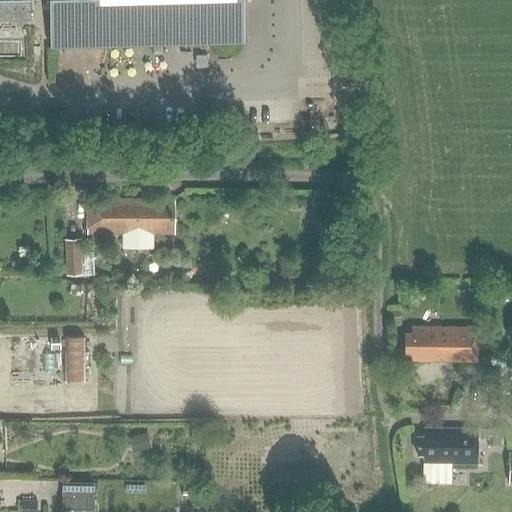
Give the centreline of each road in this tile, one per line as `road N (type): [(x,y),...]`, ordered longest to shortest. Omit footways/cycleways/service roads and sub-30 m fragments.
road 1 (unclassified): [(393,511),(374,212),(355,187),(334,175),(0,179)]
road 2 (unknown): [(386,397),(511,413)]
